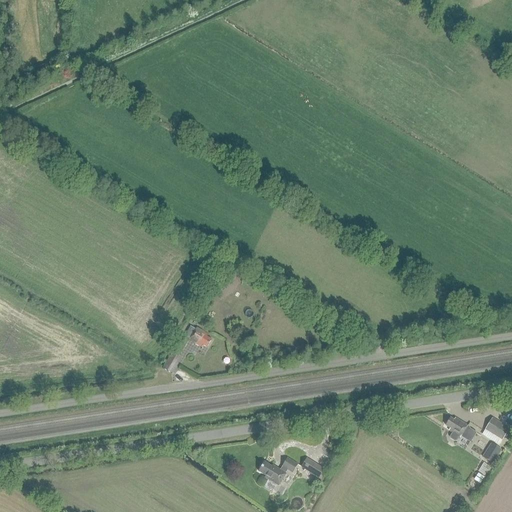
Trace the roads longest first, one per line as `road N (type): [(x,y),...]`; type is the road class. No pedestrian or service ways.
road 1 (unclassified): [(0,414),(511,336)]
road 2 (unclassified): [(0,466),(511,389)]
